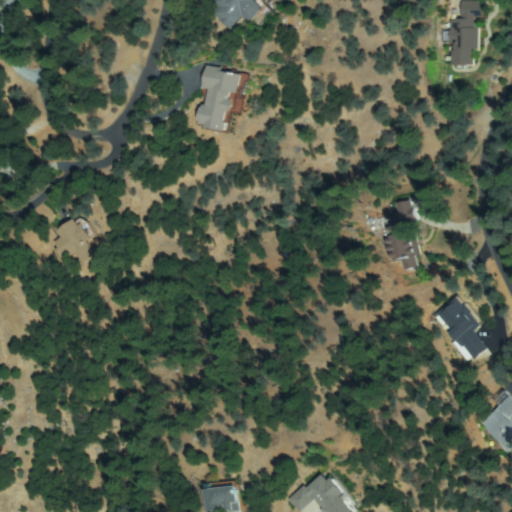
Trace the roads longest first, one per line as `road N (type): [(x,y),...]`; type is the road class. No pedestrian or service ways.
road 1 (residential): [(166,0),(132,111),(111,136),(73,147),(47,119),(49,0)]
road 2 (residential): [(511,296),(497,264),(488,204),(493,149),(511,93)]
